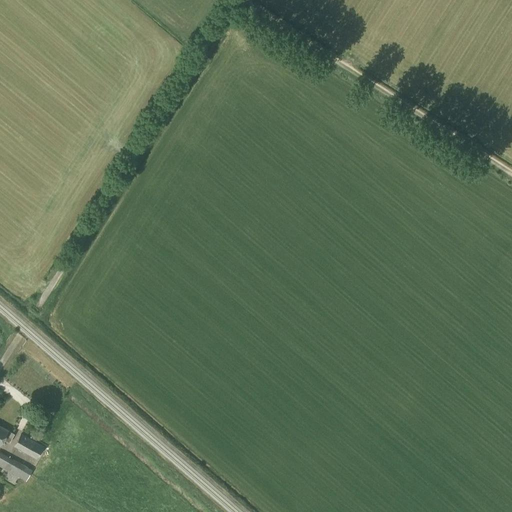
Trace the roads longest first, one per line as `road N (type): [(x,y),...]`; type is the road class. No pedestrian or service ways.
road 1 (unclassified): [(43,303),(236,0)]
road 2 (track): [(234,3),(511,179)]
